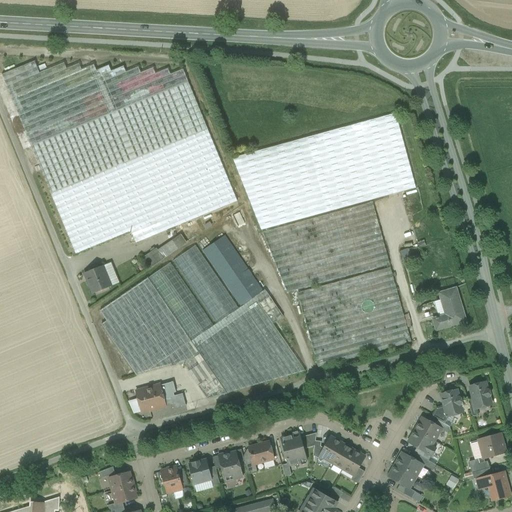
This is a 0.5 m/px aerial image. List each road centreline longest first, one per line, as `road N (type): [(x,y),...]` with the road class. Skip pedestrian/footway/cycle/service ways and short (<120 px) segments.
road 1 (track): [(495,329),(132,429),(0,481)]
road 2 (track): [(132,429),(0,107)]
road 3 (secondary): [(0,23),(308,39)]
road 4 (residential): [(156,511),(144,465),(327,418),(389,450)]
road 5 (tertiary): [(407,68),(484,280)]
road 6 (tertiary): [(484,280),(427,62)]
road 7 (track): [(312,379),(244,229)]
road 8 (track): [(420,350),(385,232)]
